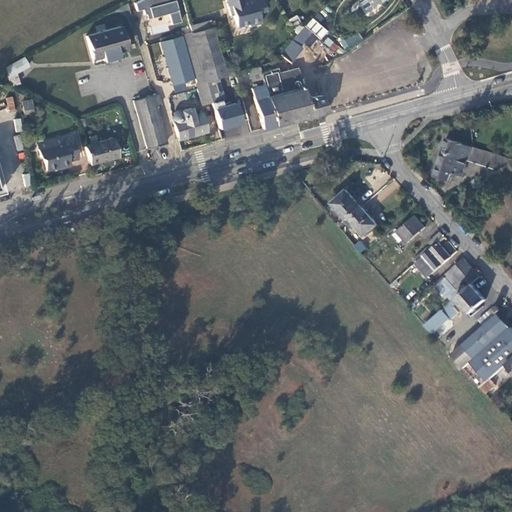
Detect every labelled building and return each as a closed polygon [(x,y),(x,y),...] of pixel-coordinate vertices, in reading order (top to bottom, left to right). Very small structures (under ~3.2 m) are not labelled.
[(176,0),(132,0),(136,12),(143,10),(151,35),(169,30),(168,27),(183,22),(176,0)] [(250,0),(245,1),(245,0),(225,0),(230,15),(233,15),(236,27),(248,24),(248,27),(260,24),(257,13),(264,11),(261,0),(250,0)] [(289,19),(293,26),(301,23),(297,15),(289,19)] [(326,30),(311,17),(304,25),(312,31),(319,38),(326,30)] [(210,20),(190,25),(192,32),(212,26),(210,20)] [(299,46),(312,31),(304,25),(280,54),(291,62),(301,47),(299,46)] [(192,32),(182,35),(196,83),(205,81),(218,77),(227,75),(212,26),(192,32)] [(120,27),(86,36),(92,58),(126,49),(120,27)] [(340,42),(344,49),(362,39),(358,32),(340,42)] [(160,42),(162,51),(183,45),(181,35),(160,42)] [(323,42),(335,54),(340,48),(328,37),(323,42)] [(183,45),(162,51),(172,84),(193,79),(183,45)] [(16,72),(29,65),(25,57),(6,67),(12,86),(19,84),(16,72)] [(262,78),(261,72),(259,66),(234,73),(235,73),(237,85),(262,78)] [(275,125),(325,111),(320,95),(305,99),(303,93),(307,92),(302,78),(299,78),(296,68),(278,72),(277,68),(261,72),(262,78),(264,84),(275,125)] [(219,128),(240,122),(235,103),(222,106),(220,99),(224,98),(218,77),(205,81),(211,101),(219,128)] [(205,81),(196,83),(195,84),(200,104),(211,101),(205,81)] [(262,129),(275,125),(264,84),(251,88),(262,129)] [(153,95),(133,100),(138,120),(158,115),(156,106),(160,105),(158,99),(154,101),(153,95)] [(6,98),(9,112),(16,110),(13,96),(6,98)] [(23,100),(24,113),(35,112),(33,99),(23,100)] [(173,121),(177,136),(187,134),(188,137),(207,132),(202,113),(193,115),(191,108),(181,111),(179,110),(178,109),(176,110),(175,111),(174,113),(176,120),(173,121)] [(147,149),(166,143),(158,115),(138,120),(147,149)] [(86,117),(78,120),(80,126),(88,124),(86,117)] [(15,132),(23,131),(21,118),(14,119),(15,132)] [(71,134),(61,136),(63,142),(38,149),(40,157),(43,159),(46,170),(59,167),(69,165),(68,160),(78,157),(71,134)] [(20,135),(14,136),(17,151),(23,150),(20,135)] [(63,142),(61,136),(37,143),(38,149),(63,142)] [(84,146),(89,165),(118,157),(113,138),(84,146)] [(498,171),(511,162),(511,160),(449,140),(438,175),(452,179),(454,173),(465,176),(470,161),(498,171)] [(22,174),(24,187),(31,186),(29,173),(22,174)] [(333,202),(348,219),(350,218),(363,207),(347,189),(333,202)] [(378,223),(363,207),(350,218),(365,235),(378,223)] [(425,227),(415,216),(398,231),(408,242),(425,227)] [(439,242),(446,237),(441,232),(429,242),(433,247),(439,242)] [(359,240),(353,247),(361,254),(367,247),(359,240)] [(433,247),(417,262),(430,276),(435,271),(451,257),(439,242),(433,247)] [(481,276),(464,257),(445,275),(446,277),(443,280),(437,285),(452,302),(473,283),(481,276)] [(430,276),(436,283),(441,278),(435,271),(430,276)] [(486,298),(473,283),(452,302),(451,302),(454,305),(459,300),(470,312),(486,298)] [(509,363),(511,360),(511,326),(499,312),(501,309),(497,305),(491,310),(495,315),(494,316),(489,320),(484,316),(456,341),(452,337),(443,345),(481,387),(491,379),(509,363)] [(444,309),(425,325),(428,328),(432,332),(450,317),(444,309)] [(489,320),(494,316),(490,311),(484,316),(489,320)] [(497,385),(491,379),(481,387),(487,394),(497,385)]
